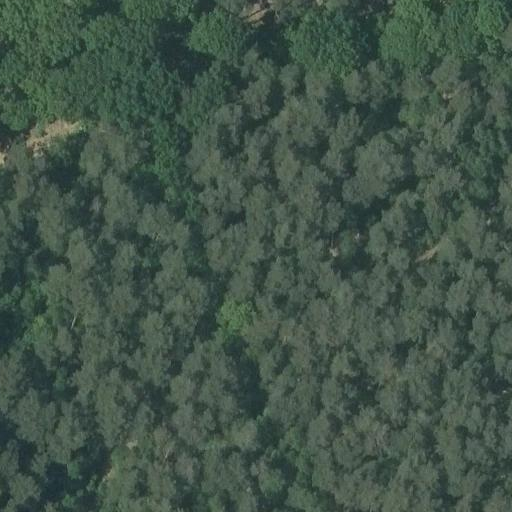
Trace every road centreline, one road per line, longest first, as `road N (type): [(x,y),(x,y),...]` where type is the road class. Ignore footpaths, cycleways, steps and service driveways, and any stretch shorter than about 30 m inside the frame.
road 1 (track): [(129,166),(335,51),(484,0)]
road 2 (track): [(0,183),(129,166)]
